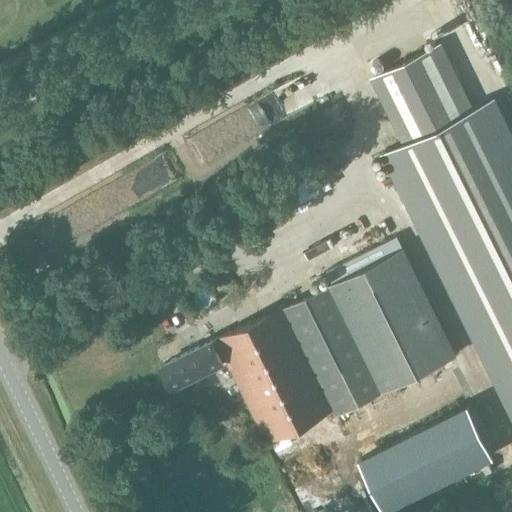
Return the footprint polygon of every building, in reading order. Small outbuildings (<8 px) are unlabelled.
[(405,140),(383,150),(511,410),(511,139),(491,97),(470,108),(438,43),(373,75),(405,140)] [(96,159),(0,214),(0,222),(7,235),(14,231),(24,247),(117,193),(96,159)] [(363,234),(387,226),(364,160),(340,168),(363,234)] [(283,304),(337,412),(456,352),(397,234),(308,278),(313,289),(283,304)] [(209,367),(226,358),(267,439),(333,407),(282,302),(214,335),(215,338),(161,364),(172,385),(209,367)] [(468,404),(355,460),(379,508),(492,453),(468,404)]
